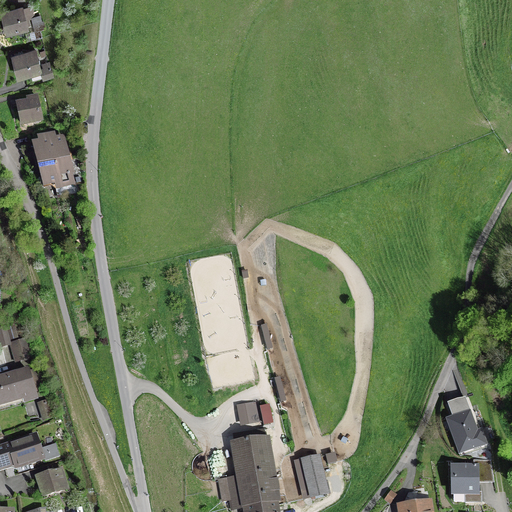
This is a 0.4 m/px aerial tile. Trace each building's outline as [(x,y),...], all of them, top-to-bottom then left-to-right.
[(24,21),(21,8),(1,13),(6,33),(26,29),(25,26),(26,26),(25,21),(24,21)] [(42,29),(39,16),(31,18),(36,40),(41,38),(39,30),(42,29)] [(11,57),(17,78),(40,72),(42,79),(51,77),(49,70),(49,69),(48,69),(47,64),(41,65),(43,71),(40,71),(34,51),(11,57)] [(26,100),(27,104),(17,106),(21,125),(40,121),(37,108),(38,107),(36,98),(26,100)] [(31,147),(27,149),(23,158),(36,177),(39,187),(58,182),(60,188),(72,185),(69,172),(67,172),(64,162),(66,162),(65,152),(62,139),(31,147)] [(13,328),(6,330),(8,340),(16,338),(13,328)] [(30,358),(26,341),(10,345),(15,362),(30,358)] [(23,403),(35,399),(27,372),(0,379),(0,402),(22,396),(23,403)] [(45,403),(38,405),(42,420),(50,418),(45,403)] [(448,421),(460,454),(482,446),(470,414),(448,421)] [(0,468),(13,465),(14,467),(42,458),(34,436),(24,440),(25,445),(12,449),(11,445),(0,448),(0,468)] [(280,511),(269,438),(234,443),(240,479),(220,482),(223,502),(230,501),(231,510),(245,508),(245,511),(280,511)] [(54,445),(47,447),(51,459),(58,457),(54,445)] [(318,458),(303,462),(312,499),(328,495),(318,458)] [(476,494),(475,468),(452,469),(453,494),(476,494)] [(59,470),(36,477),(42,497),(65,490),(59,470)] [(384,500),(389,503),(394,496),(390,492),(384,500)] [(401,508),(401,511),(429,511),(429,503),(401,508)]
